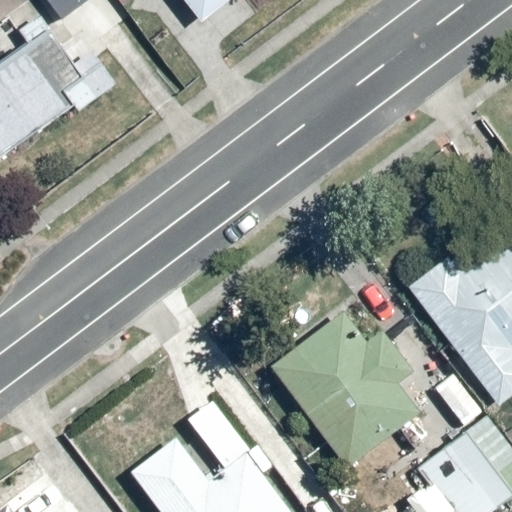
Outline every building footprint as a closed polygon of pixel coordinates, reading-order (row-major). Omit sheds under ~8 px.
[(55,0),(10,30),(20,46),(9,53),(4,46),(0,48),(0,149),(110,77),(91,49),(125,27),(106,0),(55,0)] [(183,0),(199,20),(223,0),(183,0)] [(511,212),(511,210),(409,284),(495,403),(511,390),(511,212)] [(370,346),(342,310),(270,365),(345,464),(418,410),(398,384),(412,373),(383,335),(370,346)] [(487,511),(511,491),(511,449),(448,374),(428,391),(462,431),(416,470),(446,506),(439,511),(487,511)] [(208,479),(175,435),(128,469),(160,511),(289,511),(244,452),(208,479)]
